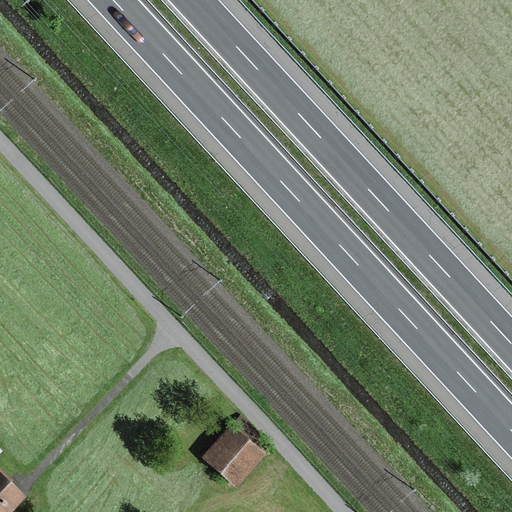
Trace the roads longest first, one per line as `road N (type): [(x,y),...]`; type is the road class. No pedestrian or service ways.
road 1 (motorway): [(111,0),(511,432)]
road 2 (track): [(0,142),(343,511)]
road 3 (motorway): [(511,346),(191,0)]
